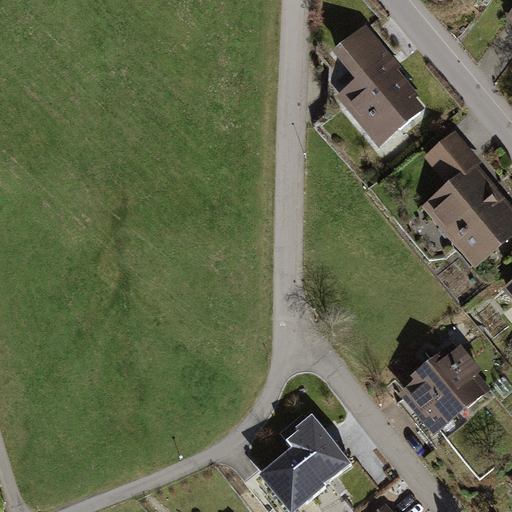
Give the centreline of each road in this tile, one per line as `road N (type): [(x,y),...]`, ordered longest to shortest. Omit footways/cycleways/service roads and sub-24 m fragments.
road 1 (unclassified): [(283,318),(305,0)]
road 2 (residential): [(283,318),(446,511)]
road 3 (residential): [(511,137),(394,0)]
